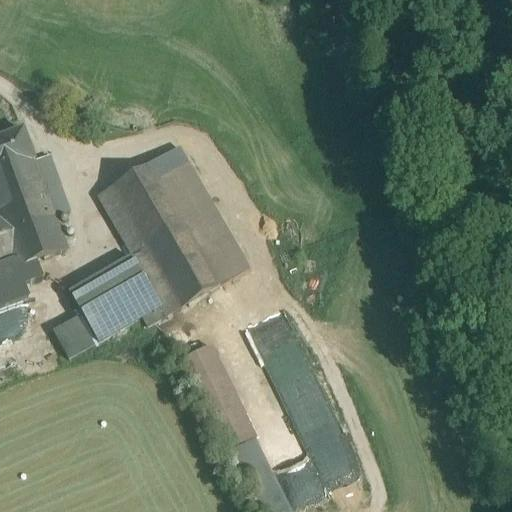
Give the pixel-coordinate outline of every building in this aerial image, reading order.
[(23,133),(0,141),(0,177),(34,164),(23,133)] [(248,274),(178,153),(150,169),(220,290),(248,274)] [(34,164),(0,177),(0,228),(14,266),(16,272),(35,265),(68,253),(66,248),(58,228),(44,190),(38,174),(34,164)] [(53,168),(38,174),(44,190),(60,184),(53,168)] [(220,290),(150,169),(97,200),(132,259),(166,320),(167,321),(220,290)] [(67,225),(58,228),(66,248),(75,245),(67,225)] [(0,228),(0,270),(14,266),(0,228)] [(132,259),(69,296),(82,319),(98,347),(142,321),(147,330),(152,328),(166,320),(132,259)] [(0,270),(0,315),(28,305),(23,291),(42,283),(35,265),(16,272),(14,266),(0,270)] [(70,360),(98,347),(82,319),(55,335),(70,360)] [(297,511),(215,350),(179,369),(252,511),(297,511)]
